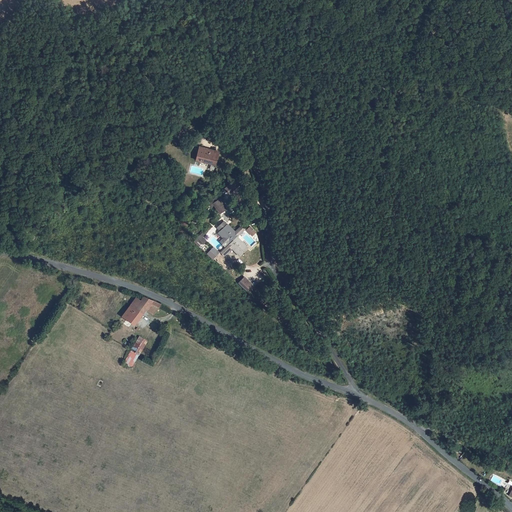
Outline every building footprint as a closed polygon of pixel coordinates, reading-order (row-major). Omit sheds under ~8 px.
[(219,151),(200,146),(197,159),(216,164),(219,151)] [(222,192),(218,195),(211,199),(220,212),(227,208),(220,198),(225,195),(222,192)] [(223,226),(219,230),(230,241),(236,235),(238,233),(244,228),(240,224),(235,230),(227,222),(226,223),(223,220),(220,223),(223,226)] [(192,240),(198,245),(201,242),(202,243),(206,240),(201,236),(204,233),(201,231),(192,240)] [(231,247),(239,255),(247,247),(236,235),(230,241),(228,243),(220,251),(224,254),(231,247)] [(206,253),(212,259),(219,252),(213,246),(206,253)] [(245,290),(251,284),(243,276),(237,282),(245,290)] [(134,298),(121,317),(133,326),(145,309),(147,305),(155,310),(159,312),(163,306),(142,297),(139,301),(134,298)] [(147,305),(145,309),(152,313),(155,310),(147,305)] [(139,338),(125,360),(133,364),(139,353),(146,342),(139,338)]
